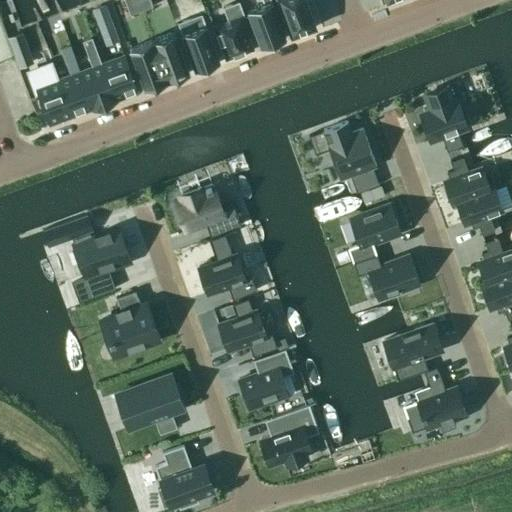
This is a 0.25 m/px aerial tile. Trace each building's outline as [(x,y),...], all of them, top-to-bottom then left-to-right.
[(245,14),(240,0),(238,0),(224,5),(228,17),(213,23),(226,59),(255,48),(242,15),(245,14)] [(285,37),(271,0),(270,0),(247,9),(260,46),(285,37)] [(277,0),(290,35),(315,26),(305,0),(277,0)] [(105,3),(92,8),(106,45),(119,41),(105,3)] [(196,29),(183,33),(197,71),(221,62),(203,13),(192,17),(196,29)] [(22,31),(7,37),(7,38),(16,63),(32,57),(22,31)] [(173,32),(151,40),(166,81),(188,72),(173,32)] [(151,40),(129,48),(144,89),(166,81),(151,40)] [(120,59),(98,67),(111,103),(133,95),(120,59)] [(98,67),(76,75),(89,111),(111,103),(98,67)] [(76,75),(55,83),(68,118),(89,111),(76,75)] [(55,83),(33,91),(46,127),(68,118),(55,83)] [(430,109),(419,113),(429,140),(440,136),(446,151),(462,145),(456,130),(466,127),(456,100),(450,102),(445,87),(425,94),(430,109)] [(346,119),(307,133),(314,151),(328,146),(338,177),(375,164),(361,126),(350,130),(346,119)] [(492,186),(488,188),(480,167),(467,172),(462,156),(449,160),(452,169),(446,171),(449,178),(444,180),(452,203),(456,201),(493,188),(492,186)] [(210,189),(209,186),(208,187),(209,188),(206,189),(205,188),(204,188),(205,191),(201,192),(200,188),(179,195),(180,200),(174,202),(184,230),(205,223),(209,236),(240,225),(231,203),(220,207),(213,188),(210,189)] [(478,226),(481,234),(494,230),(488,214),(500,209),(493,188),(456,201),(464,222),(469,220),(472,228),(478,226)] [(388,204),(348,218),(358,244),(346,248),(351,262),(374,254),(370,242),(398,232),(388,204)] [(93,229),(86,212),(39,229),(45,246),(71,237),(84,274),(69,279),(77,300),(114,287),(113,285),(112,285),(106,267),(128,259),(125,250),(126,249),(124,245),(124,246),(117,228),(109,231),(108,228),(92,234),(93,237),(91,238),(88,231),(93,229)] [(478,261),(485,282),(481,284),(481,286),(511,274),(511,248),(502,253),(496,237),(483,241),(486,250),(480,252),(483,259),(478,261)] [(346,249),(335,253),(339,264),(350,260),(346,249)] [(235,252),(197,266),(206,292),(244,279),(235,252)] [(406,255),(367,269),(377,297),(416,283),(406,255)] [(511,274),(481,286),(489,307),(494,305),(497,312),(503,310),(506,318),(511,316),(511,274)] [(114,310),(100,315),(109,341),(118,338),(123,351),(157,339),(143,299),(128,305),(127,303),(113,308),(114,310)] [(231,303),(222,306),(222,307),(225,315),(234,312),(231,303)] [(255,309),(217,322),(227,349),(264,335),(255,309)] [(432,322),(383,340),(393,366),(416,357),(442,348),(432,322)] [(511,324),(509,326),(511,334),(505,337),(508,344),(503,346),(511,368),(511,324)] [(284,337),(275,340),(278,349),(284,347),(288,346),(284,337)] [(257,372),(238,379),(248,407),(288,393),(281,376),(293,372),(284,347),(252,359),(257,372)] [(170,373),(129,388),(141,422),(153,418),(159,433),(176,427),(170,411),(182,407),(170,373)] [(421,412),(408,416),(413,431),(440,421),(442,426),(455,421),(453,416),(465,412),(455,385),(418,398),(422,410),(421,410),(421,412)] [(270,434),(259,438),(268,463),(283,457),(286,464),(306,457),(304,450),(309,448),(301,424),(287,429),(285,423),(268,429),(270,434)] [(190,465),(182,441),(161,449),(164,459),(153,463),(162,486),(165,485),(171,501),(175,499),(178,505),(197,498),(195,492),(210,487),(201,461),(190,465)]
